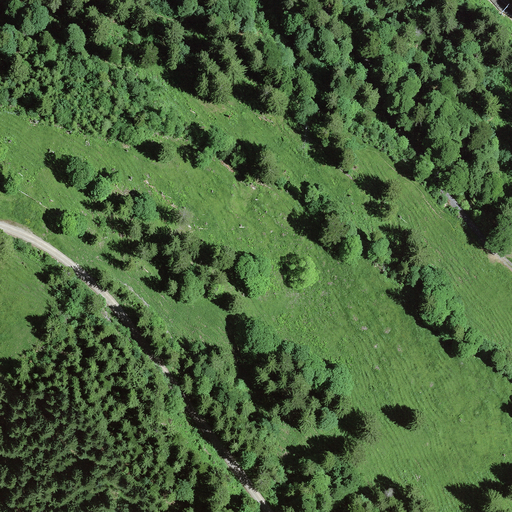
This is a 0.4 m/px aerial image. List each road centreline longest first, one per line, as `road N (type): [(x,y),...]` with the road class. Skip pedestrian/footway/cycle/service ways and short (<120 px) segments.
road 1 (track): [(0,232),(36,245),(111,302),(267,511)]
road 2 (track): [(311,0),(341,33),(394,127),(511,264)]
